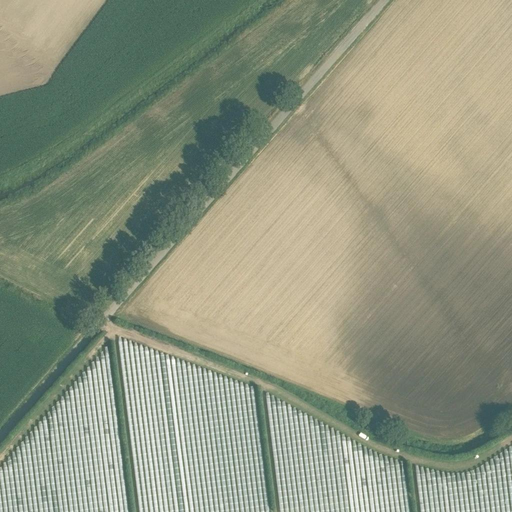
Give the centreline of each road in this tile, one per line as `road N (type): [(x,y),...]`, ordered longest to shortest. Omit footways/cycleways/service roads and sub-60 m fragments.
road 1 (unclassified): [(385,0),(0,439)]
road 2 (track): [(101,321),(277,385),(387,449),(435,463),(477,458),(511,438)]
